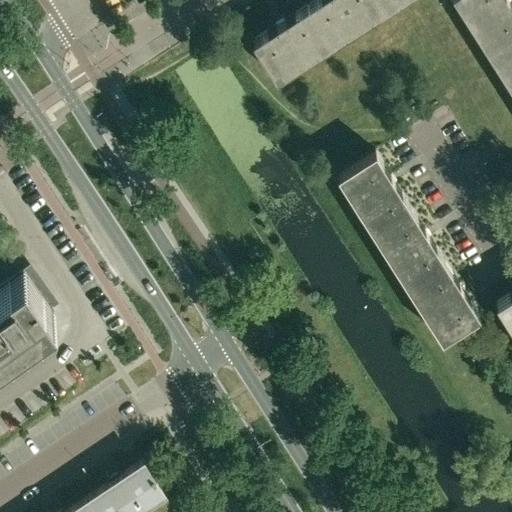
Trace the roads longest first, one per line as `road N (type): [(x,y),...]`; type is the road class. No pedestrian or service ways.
road 1 (primary): [(228,344),(4,0)]
road 2 (primary): [(0,67),(196,366)]
road 3 (residential): [(0,498),(172,385)]
road 4 (primary): [(334,511),(228,344)]
road 5 (primary): [(196,366),(290,511)]
road 6 (residential): [(511,256),(506,259),(416,125)]
road 7 (residential): [(172,385),(248,511)]
